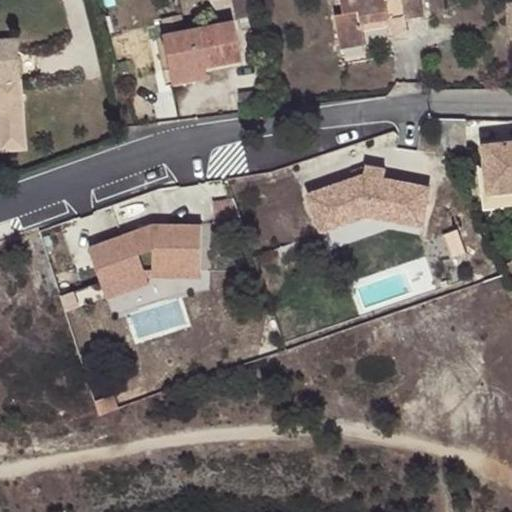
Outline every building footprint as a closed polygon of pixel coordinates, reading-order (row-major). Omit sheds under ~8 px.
[(339,0),(342,16),(334,17),(339,45),(364,40),(362,27),(389,23),(391,37),(407,34),(405,20),(401,0),(339,0)] [(419,0),(401,0),(405,20),(423,17),(419,0)] [(201,65),(202,69),(240,61),(232,23),(160,36),(167,71),(201,65)] [(0,80),(18,79),(15,39),(0,39),(0,80)] [(364,40),(339,45),(340,52),(365,47),(364,40)] [(204,78),(202,69),(201,65),(167,71),(170,85),(204,78)] [(464,122),(430,121),(453,172),(465,172),(464,122)] [(493,194),(511,191),(511,144),(482,148),(484,169),(491,169),(493,194)] [(423,203),(426,184),(383,177),(380,166),(377,166),(300,190),(313,233),(359,218),(422,229),(425,210),(423,203)] [(511,191),(493,194),(491,169),(484,169),(479,170),(483,211),(511,207),(511,191)] [(197,282),(196,227),(90,231),(92,285),(197,282)]
